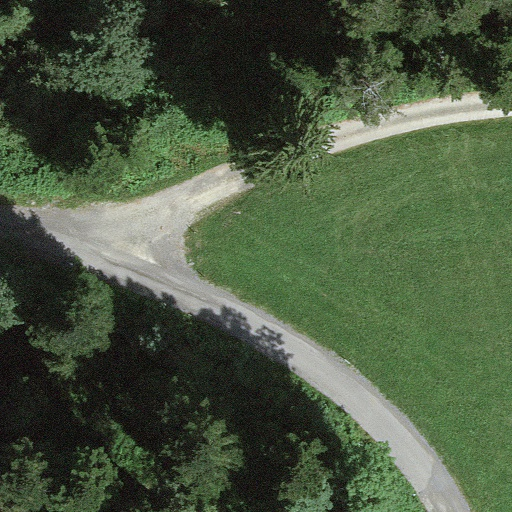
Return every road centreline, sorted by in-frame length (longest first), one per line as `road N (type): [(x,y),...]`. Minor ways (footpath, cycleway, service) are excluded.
road 1 (unclassified): [(0,226),(101,260),(292,352),(374,411),(451,511)]
road 2 (track): [(511,103),(417,115),(267,162),(165,209),(101,260)]
